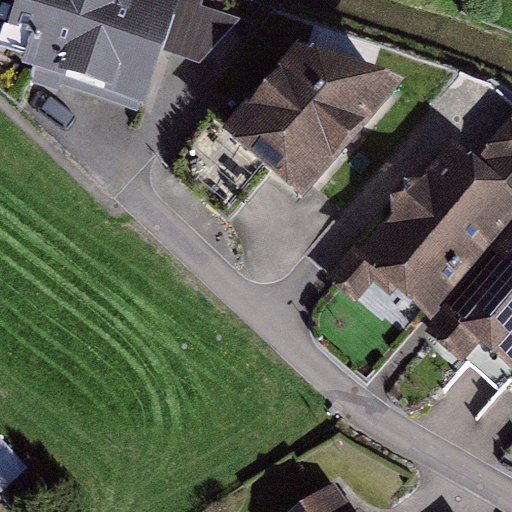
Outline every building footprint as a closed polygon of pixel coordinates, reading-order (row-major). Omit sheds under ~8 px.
[(195,20),(131,0),(20,0),(0,63),(165,115),(195,20)] [(228,140),(309,209),(402,101),(294,64),(228,140)] [(383,282),(438,330),(511,245),(511,134),(482,168),(462,151),(341,289),(361,307),(383,282)] [(511,245),(438,330),(511,393),(511,245)] [(355,511),(341,491),(309,511),(355,511)]
